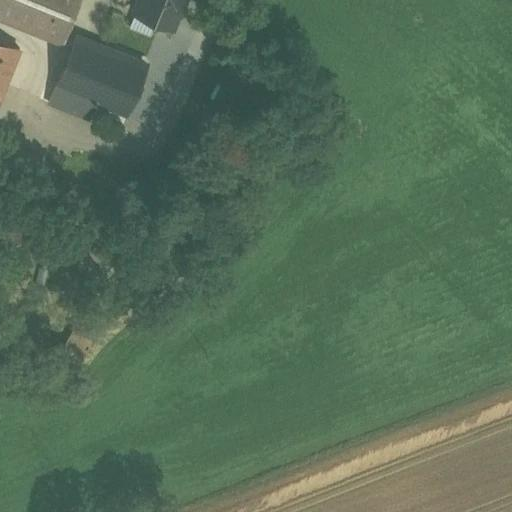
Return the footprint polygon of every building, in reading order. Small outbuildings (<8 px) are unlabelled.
[(0,0),(0,16),(61,41),(73,11),(45,0),(0,0)] [(139,0),(135,12),(171,26),(182,0),(139,0)] [(75,35),(48,102),(89,119),(117,52),(75,35)] [(0,94),(19,48),(0,39),(0,94)] [(145,63),(117,52),(89,119),(103,124),(105,118),(120,124),(145,63)] [(37,156),(0,140),(0,163),(29,175),(37,156)] [(45,214),(10,199),(0,222),(0,228),(33,243),(45,214)] [(88,355),(96,336),(76,328),(69,346),(88,355)]
